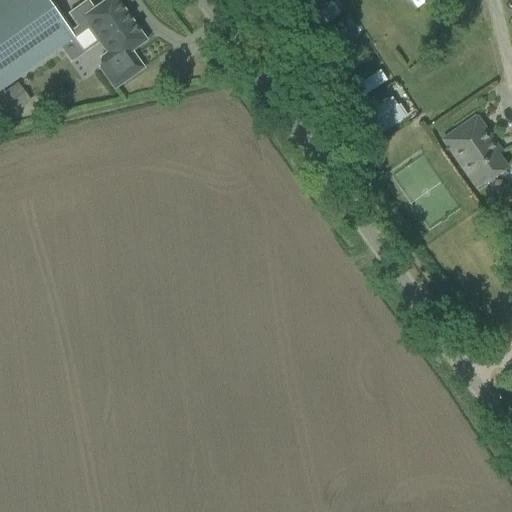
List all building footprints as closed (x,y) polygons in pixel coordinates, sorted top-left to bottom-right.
[(0,90),(73,39),(45,0),(2,0),(0,2),(0,90)] [(146,42),(115,0),(103,0),(92,9),(85,0),(67,13),(78,28),(80,31),(88,25),(99,40),(107,51),(98,57),(98,69),(114,90),(143,69),(133,56),(132,57),(130,53),(146,42)] [(413,48),(431,36),(417,15),(399,27),(413,48)] [(394,96),(369,109),(380,131),(406,119),(394,96)] [(491,148),(495,146),(475,118),(442,141),(476,190),(506,170),(491,148)]
